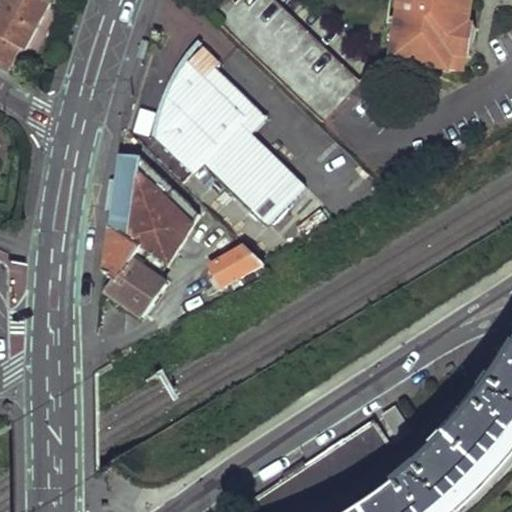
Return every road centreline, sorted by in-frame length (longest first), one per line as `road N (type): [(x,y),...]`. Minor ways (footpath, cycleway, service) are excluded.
road 1 (residential): [(447,333),(176,511)]
road 2 (primary): [(53,360),(57,250),(78,132)]
road 3 (primary): [(54,511),(53,360)]
road 4 (primary): [(78,132),(117,0)]
